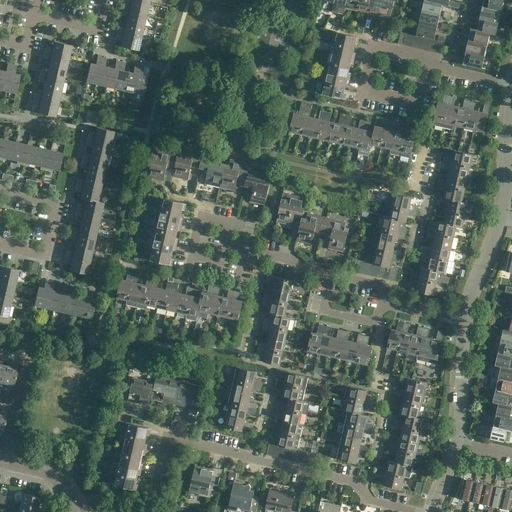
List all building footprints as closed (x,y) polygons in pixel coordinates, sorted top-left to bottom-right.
[(0,0),(0,26),(7,28),(8,23),(4,22),(1,24),(4,14),(11,16),(13,7),(6,5),(6,0),(0,0)] [(146,14),(149,4),(149,3),(134,0),(131,0),(130,6),(128,6),(128,5),(123,4),(122,9),(149,16),(149,15),(146,14)] [(347,0),(323,0),(321,9),(344,15),(346,8),(347,0)] [(368,13),(370,0),(347,0),(346,8),(368,13)] [(393,0),(370,0),(368,13),(390,18),(393,0)] [(440,16),(442,5),(424,0),(422,12),(440,16)] [(504,0),(507,0),(508,0),(510,1),(510,0),(509,0),(483,0),(482,7),(502,11),(504,0)] [(499,23),(502,11),(482,7),(474,4),(472,10),(478,11),(481,12),(480,18),(499,23)] [(149,17),(149,16),(122,9),(121,15),(125,16),(125,15),(128,16),(126,23),(143,27),(146,16),(149,17)] [(437,28),(440,16),(422,12),(419,24),(437,28)] [(496,34),(499,23),(480,18),(471,16),(470,22),(475,23),(475,22),(478,23),(477,30),(496,34)] [(141,37),(143,27),(126,23),(125,30),(122,29),(122,28),(118,27),(117,33),(144,39),(144,38),(141,37)] [(434,40),(437,28),(419,24),(416,36),(419,36),(424,37),(430,39),(434,40)] [(496,35),(496,34),(477,30),(471,28),(471,29),(462,27),(461,32),(467,34),(467,33),(470,34),(468,40),(487,45),(490,34),(496,35)] [(143,40),(144,39),(117,33),(115,39),(120,40),(120,38),(122,39),(121,46),(138,51),(140,40),(143,40)] [(337,33),(335,43),(354,48),(354,47),(353,47),(354,44),(355,44),(356,37),(337,33)] [(410,46),(413,35),(406,33),(404,45),(410,46)] [(419,36),(416,36),(413,35),(410,46),(416,48),(419,36)] [(422,49),(424,37),(419,36),(416,48),(422,49)] [(427,50),(430,39),(424,37),(422,49),(427,50)] [(485,56),(487,45),(468,40),(460,38),(458,44),(464,45),(467,45),(466,52),(485,56)] [(433,52),(436,40),(434,40),(430,39),(427,50),(433,52)] [(440,53),(442,41),(438,40),(436,40),(433,52),(440,53)] [(54,41),(54,42),(53,49),(50,48),(50,47),(46,46),(45,52),(72,58),(72,57),(69,56),(71,45),(54,41)] [(354,48),(335,43),(333,53),(352,57),(353,51),(352,51),(353,48),(354,48)] [(482,68),(485,56),(466,52),(457,50),(454,49),(453,55),(456,55),(456,56),(461,57),(462,56),(465,57),(463,64),(482,68)] [(71,59),(72,58),(45,52),(43,58),(48,59),(48,58),(51,58),(49,65),(66,69),(68,59),(71,59)] [(350,64),(352,57),(333,53),(329,52),(327,62),(330,63),(349,67),(349,64),(350,64)] [(95,84),(101,57),(97,56),(95,64),(90,63),(85,82),(95,84)] [(105,86),(109,68),(105,67),(106,58),(101,57),(95,84),(105,86)] [(114,88),(120,62),(116,61),(114,69),(109,68),(105,86),(114,88)] [(123,90),(128,72),(123,71),(125,63),(120,62),(114,88),(123,90)] [(0,89),(6,91),(12,64),(7,63),(5,71),(1,70),(0,72),(0,89)] [(349,68),(349,67),(330,63),(328,73),(347,77),(349,71),(348,71),(348,67),(349,68)] [(17,65),(12,64),(6,91),(15,93),(20,75),(15,74),(17,65)] [(63,80),(66,69),(49,65),(47,72),(45,72),(45,71),(41,69),(39,76),(66,82),(66,80),(63,80)] [(133,93),(139,66),(135,65),(132,73),(128,72),(123,90),(133,93)] [(144,67),(139,66),(133,93),(143,95),(147,76),(142,75),(144,67)] [(346,84),(347,77),(328,73),(326,83),(345,87),(344,87),(345,84),(346,84)] [(66,83),(66,82),(39,76),(38,81),(42,82),(43,81),(45,82),(44,89),(60,93),(63,82),(66,83)] [(306,78),(305,85),(313,87),(315,80),(309,79),(306,78)] [(345,88),(345,87),(326,83),(323,93),(342,98),(344,91),(343,91),(344,87),(345,88)] [(58,103),(60,93),(44,89),(42,96),(39,95),(40,94),(35,93),(34,99),(61,105),(61,104),(58,103)] [(443,127),(450,96),(445,94),(444,95),(445,95),(443,100),(444,100),(443,103),(438,102),(433,125),(443,127)] [(453,128),(458,107),(453,106),(454,103),(456,97),(450,96),(443,127),(453,130),(453,128)] [(60,106),(61,105),(34,99),(32,105),(37,106),(37,104),(40,105),(38,113),(55,117),(57,106),(60,106)] [(464,127),(470,100),(465,99),(464,99),(465,99),(463,105),(464,105),(463,108),(458,107),(453,128),(455,128),(455,125),(464,127)] [(473,132),(478,111),(473,110),(474,107),(476,102),(470,100),(464,127),(473,129),(472,132),(473,132)] [(483,113),(478,111),(473,132),(475,133),(475,130),(484,132),(486,127),(486,126),(491,105),(484,104),(483,110),(484,110),(483,113)] [(300,134),(306,107),(301,105),(300,106),(301,106),(299,111),(300,112),(299,114),(294,113),(289,134),(291,135),(291,132),(300,134)] [(309,139),(314,118),(309,117),(310,114),(312,109),(312,108),(306,107),(300,134),(309,136),(308,139),(309,139)] [(319,138),(326,111),(321,110),(320,110),(321,111),(319,116),(320,116),(319,119),(314,118),(309,139),(311,139),(311,136),(319,138)] [(329,144),(334,123),(329,121),(329,118),(330,119),(331,113),(332,113),(326,111),(319,138),(329,140),(328,143),(329,144)] [(340,143),(346,116),(340,115),(339,121),(340,121),(339,124),(334,123),(329,144),(330,144),(331,141),(340,143)] [(349,148),(354,127),(349,126),(349,123),(350,123),(351,118),(352,118),(352,117),(346,116),(340,143),(349,145),(348,148),(349,148)] [(381,146),(387,119),(382,118),(382,119),(380,124),(381,124),(380,127),(375,126),(373,132),(369,153),(371,147),(372,147),(373,144),(381,146)] [(359,147),(366,121),(360,119),(360,120),(359,125),(360,126),(359,128),(354,127),(349,148),(350,148),(351,145),(359,147)] [(390,152),(395,131),(390,129),(391,127),(393,121),(387,119),(381,146),(390,149),(389,151),(390,152)] [(369,153),(373,132),(369,131),(369,128),(370,128),(371,122),(366,121),(359,147),(368,150),(368,152),(369,153)] [(399,160),(408,124),(402,123),(400,129),(401,129),(400,132),(395,131),(390,152),(389,158),(399,160)] [(413,125),(408,124),(399,160),(409,163),(416,135),(410,134),(411,131),(413,125)] [(88,132),(87,138),(114,144),(114,143),(111,142),(114,131),(97,127),(95,135),(92,134),(92,133),(88,132)] [(113,145),(114,144),(87,138),(85,144),(90,145),(90,144),(93,144),(91,151),(108,155),(110,145),(113,145)] [(11,159),(15,142),(4,139),(0,154),(0,159),(5,161),(5,160),(4,160),(4,158),(11,159)] [(22,165),(27,145),(15,142),(11,159),(18,161),(18,163),(16,163),(16,164),(22,165)] [(35,165),(39,148),(27,145),(22,165),(28,166),(27,166),(28,163),(35,165)] [(46,171),(50,150),(39,148),(35,165),(42,166),(41,169),(40,169),(46,171)] [(200,168),(203,153),(183,149),(182,154),(178,153),(178,155),(174,170),(173,176),(188,179),(191,170),(189,169),(190,166),(200,168)] [(63,153),(50,150),(46,171),(52,172),(52,171),(51,171),(51,168),(59,170),(63,153)] [(174,170),(178,155),(159,150),(158,155),(154,154),(148,177),(163,181),(166,171),(165,171),(165,167),(174,170)] [(445,155),(443,161),(469,166),(470,163),(471,163),(472,156),(475,157),(476,155),(458,151),(455,150),(453,158),(451,157),(451,156),(445,155)] [(106,166),(108,155),(91,151),(89,158),(87,158),(87,156),(83,155),(81,161),(108,167),(108,166),(106,166)] [(220,187),(225,163),(221,163),(223,158),(203,153),(200,168),(209,170),(208,174),(207,174),(205,183),(220,187)] [(246,179),(250,164),(230,159),(229,164),(225,163),(220,187),(235,190),(237,181),(236,180),(237,177),(246,179)] [(108,169),(108,167),(81,161),(80,167),(84,168),(85,167),(87,167),(85,175),(103,179),(105,168),(108,169)] [(468,170),(469,166),(443,161),(442,166),(448,167),(451,167),(450,174),(470,179),(470,178),(467,177),(469,170),(468,170)] [(250,164),(246,179),(244,186),(254,188),(253,191),(252,191),(250,201),(265,204),(270,181),(266,180),(268,175),(248,171),(250,164)] [(470,180),(470,179),(450,174),(448,181),(445,180),(439,178),(438,184),(463,190),(464,186),(465,186),(467,180),(470,180)] [(100,189),(103,179),(85,175),(84,182),(81,181),(82,180),(77,179),(76,185),(103,191),(103,190),(100,189)] [(463,194),(463,190),(438,184),(437,189),(443,191),(443,190),(446,191),(444,198),(450,199),(470,204),(471,204),(465,202),(465,201),(462,200),(464,194),(463,194)] [(102,192),(103,191),(76,185),(75,191),(79,192),(79,190),(82,191),(80,198),(86,200),(103,204),(103,203),(97,201),(100,192),(102,192)] [(283,193),(277,221),(292,225),(294,215),(293,215),(294,212),(304,214),(307,199),(283,193)] [(393,193),(393,195),(396,196),(394,202),(395,202),(394,206),(417,211),(419,206),(413,205),(410,205),(411,197),(393,193)] [(165,200),(162,209),(181,214),(181,213),(181,210),(182,210),(184,203),(162,198),(161,199),(165,200)] [(470,205),(470,204),(450,199),(448,206),(446,205),(440,203),(439,209),(464,215),(465,211),(466,211),(467,205),(470,205)] [(100,214),(103,204),(86,200),(85,206),(82,206),(82,204),(78,204),(76,209),(103,216),(103,214),(100,214)] [(416,217),(417,211),(394,206),(394,210),(392,210),(391,216),(388,215),(388,217),(382,215),(382,216),(406,222),(407,214),(410,215),(410,216),(416,217)] [(103,217),(103,216),(76,209),(75,216),(80,217),(80,215),(82,216),(81,223),(98,227),(100,216),(103,217)] [(181,214),(162,209),(160,219),(179,223),(180,217),(180,214),(181,214)] [(463,219),(464,215),(439,209),(437,214),(443,216),(443,215),(446,216),(445,222),(465,227),(465,226),(462,225),(464,219),(463,219)] [(323,233),(327,218),(307,213),(306,218),(302,217),(297,240),(312,244),(314,234),(313,234),(314,231),(323,233)] [(404,227),(406,222),(382,216),(381,217),(384,218),(383,224),(384,225),(383,228),(406,234),(407,228),(404,227)] [(346,222),(327,218),(323,233),(332,235),(332,238),(331,238),(328,248),(344,251),(349,228),(345,227),(346,222)] [(177,230),(179,223),(160,219),(158,229),(177,233),(176,233),(177,230)] [(465,228),(465,227),(445,222),(439,221),(437,228),(434,228),(434,227),(429,226),(427,231),(452,237),(453,233),(454,233),(456,227),(459,228),(459,226),(465,228)] [(95,237),(98,227),(81,223),(79,230),(76,229),(77,228),(72,227),(71,233),(98,239),(98,238),(95,237)] [(137,225),(136,231),(143,233),(144,226),(142,226),(137,225)] [(405,239),(406,234),(383,228),(382,232),(381,232),(379,239),(377,238),(376,239),(395,244),(396,236),(399,237),(399,238),(405,239)] [(177,234),(177,233),(158,229),(155,239),(174,243),(176,237),(175,237),(176,234),(177,234)] [(452,241),(452,237),(427,231),(426,237),(432,238),(432,237),(435,238),(433,245),(454,250),(454,248),(451,248),(453,241),(452,241)] [(97,240),(98,239),(71,233),(69,239),(74,240),(74,239),(77,239),(75,246),(92,250),(95,240),(97,240)] [(173,250),(174,243),(155,239),(153,249),(172,253),(171,253),(172,250),(173,250)] [(393,250),(395,244),(376,239),(376,240),(379,241),(377,248),(378,248),(378,252),(401,257),(402,252),(396,250),(396,251),(393,250)] [(454,251),(454,250),(433,245),(432,252),(429,251),(429,250),(423,249),(422,254),(447,260),(448,256),(449,257),(451,250),(454,251)] [(90,261),(92,250),(75,246),(74,253),(71,253),(71,252),(67,251),(66,256),(92,262),(93,261),(90,261)] [(172,254),(172,253),(153,249),(151,259),(148,258),(147,259),(170,264),(171,257),(170,257),(171,254),(172,254)] [(400,262),(401,257),(378,252),(377,255),(376,255),(374,262),(371,261),(371,263),(374,263),(374,264),(380,265),(386,266),(389,267),(391,260),(394,261),(400,262)] [(446,264),(447,260),(422,254),(421,260),(426,261),(427,261),(429,262),(428,268),(448,273),(449,272),(446,271),(447,264),(446,264)] [(92,264),(92,262),(66,256),(64,262),(69,263),(69,262),(71,263),(70,270),(87,274),(89,263),(92,264)] [(360,273),(362,261),(356,259),(353,271),(360,273)] [(36,274),(39,262),(33,261),(31,273),(36,274)] [(366,274),(368,262),(362,261),(360,273),(366,274)] [(371,275),(374,264),(374,263),(371,263),(368,262),(366,274),(371,275)] [(377,277),(380,265),(374,264),(371,275),(377,277)] [(0,270),(0,271),(0,272),(0,277),(16,282),(18,271),(21,272),(21,270),(0,265),(0,270)] [(383,278),(386,266),(380,265),(377,277),(383,278)] [(389,279),(392,267),(389,267),(386,266),(383,278),(389,279)] [(398,269),(392,267),(389,279),(395,281),(398,269)] [(448,273),(428,268),(422,267),(421,274),(418,273),(412,271),(411,277),(436,283),(437,279),(438,279),(439,273),(442,273),(442,272),(448,273)] [(127,300),(133,273),(128,272),(127,278),(127,281),(121,279),(116,301),(118,301),(119,298),(127,300)] [(137,305),(141,284),(136,283),(137,280),(138,280),(139,275),(139,274),(133,273),(127,300),(126,305),(136,307),(137,305)] [(288,280),(269,275),(267,281),(273,282),(276,282),(275,289),(293,293),(293,292),(290,291),(292,285),(291,285),(291,281),(293,281),(289,280),(288,279),(288,280)] [(147,304),(153,278),(148,276),(148,277),(147,282),(147,285),(141,284),(137,305),(138,305),(138,302),(147,304)] [(13,292),(16,282),(0,277),(0,290),(16,294),(16,293),(13,292)] [(435,286),(436,283),(411,277),(409,282),(415,284),(415,283),(418,284),(416,291),(437,296),(437,294),(434,293),(436,287),(435,286)] [(156,310),(161,289),(156,287),(157,285),(158,285),(159,279),(153,278),(147,304),(156,306),(155,309),(156,310)] [(167,309),(173,282),(174,279),(169,278),(168,281),(167,287),(166,290),(161,289),(156,310),(158,310),(159,307),(167,309)] [(44,307),(50,281),(45,280),(43,288),(38,287),(34,305),(44,307)] [(53,309),(57,291),(53,290),(55,282),(50,281),(44,307),(53,309)] [(176,314),(181,293),(176,292),(177,289),(178,289),(179,284),(179,283),(173,282),(167,309),(176,311),(175,314),(176,314)] [(63,312),(69,285),(64,284),(62,292),(57,291),(53,309),(63,312)] [(208,312),(215,286),(209,284),(209,285),(208,290),(209,290),(208,293),(202,292),(201,298),(198,310),(199,310),(198,313),(199,314),(200,311),(208,312)] [(72,314),(76,296),(71,294),(73,286),(69,285),(63,312),(72,314)] [(187,314),(193,287),(188,286),(187,291),(187,292),(186,294),(181,293),(176,314),(178,315),(178,312),(187,314)] [(218,318),(223,297),(218,295),(218,293),(219,293),(220,287),(220,288),(220,287),(215,286),(208,312),(217,314),(217,318),(218,318)] [(198,310),(201,298),(196,297),(197,294),(198,294),(199,288),(193,287),(187,314),(186,319),(196,321),(198,313),(199,310),(198,310)] [(81,316),(87,289),(83,288),(81,297),(76,296),(72,314),(81,316)] [(92,290),(87,289),(81,316),(91,318),(95,300),(90,299),(92,290)] [(229,317),(235,290),(229,289),(229,290),(228,295),(228,298),(223,297),(218,318),(219,318),(220,315),(229,317)] [(293,295),(293,293),(275,289),(273,296),(270,295),(264,293),(263,299),(286,304),(287,300),(288,301),(290,294),(293,295)] [(16,295),(16,294),(0,290),(0,302),(10,305),(13,294),(16,295)] [(240,292),(235,290),(229,317),(237,319),(236,322),(238,323),(243,301),(238,300),(238,297),(239,297),(240,292)] [(285,308),(286,304),(263,299),(262,304),(268,306),(268,305),(271,306),(269,313),(275,314),(293,318),(287,317),(288,315),(285,314),(286,308),(285,308)] [(8,316),(10,305),(0,302),(0,324),(8,326),(11,316),(8,316)] [(293,320),(293,318),(275,314),(273,321),(271,320),(265,318),(263,324),(286,329),(287,325),(288,326),(290,319),(293,320)] [(511,319),(510,330),(504,329),(503,329),(511,331),(511,319)] [(397,350),(403,323),(398,321),(398,322),(397,327),(398,328),(397,330),(391,329),(387,350),(388,351),(389,348),(397,350)] [(407,355),(412,334),(407,333),(407,330),(408,330),(409,325),(409,324),(403,323),(397,350),(406,352),(406,355),(407,355)] [(286,333),(286,329),(263,324),(262,329),(268,331),(268,330),(271,331),(269,338),(288,342),(288,341),(285,340),(287,333),(286,333)] [(318,353),(324,326),(319,325),(318,325),(319,325),(317,330),(318,331),(317,333),(312,332),(307,353),(308,354),(309,351),(318,353)] [(327,358),(332,337),(327,336),(328,333),(329,328),(330,328),(330,327),(324,326),(318,353),(326,355),(326,358),(327,358)] [(417,354),(424,327),(418,326),(418,327),(417,332),(417,335),(412,334),(407,355),(408,355),(409,352),(417,354)] [(487,326),(484,337),(490,339),(492,327),(487,326)] [(426,362),(432,339),(427,337),(427,335),(428,335),(429,329),(424,327),(417,354),(416,360),(426,362)] [(338,357),(344,330),(338,329),(338,330),(337,335),(338,335),(337,338),(332,337),(327,358),(328,358),(329,355),(338,357)] [(511,331),(503,329),(501,341),(511,343),(511,331)] [(347,363),(352,341),(347,340),(348,338),(350,332),(344,330),(338,357),(346,359),(346,362),(347,363)] [(439,353),(444,332),(438,331),(437,337),(437,340),(432,339),(426,362),(437,364),(439,354),(439,353)] [(358,362),(364,335),(358,334),(357,340),(358,340),(357,343),(352,341),(347,363),(348,363),(349,360),(358,362)] [(370,336),(364,335),(358,362),(366,364),(366,367),(367,367),(372,346),(367,345),(367,342),(368,342),(369,337),(370,337),(370,336)] [(287,343),(288,342),(269,338),(268,344),(265,344),(265,343),(259,342),(258,347),(281,353),(282,349),(283,349),(285,343),(287,343)] [(511,343),(501,341),(498,353),(511,355),(511,343)] [(280,356),(281,353),(258,347),(257,353),(263,354),(263,353),(266,354),(264,361),(282,366),(283,364),(280,363),(281,357),(280,356)] [(511,355),(498,353),(495,364),(508,367),(511,367),(511,355)] [(13,367),(6,365),(2,383),(13,385),(18,365),(13,364),(13,367)] [(511,367),(508,367),(495,364),(495,365),(501,366),(498,378),(511,380),(511,367)] [(237,367),(234,379),(262,386),(263,380),(257,379),(257,380),(254,379),(256,372),(237,367)] [(278,377),(277,382),(305,389),(308,377),(289,372),(287,380),(284,379),(284,378),(278,377)] [(152,399),(157,376),(155,382),(133,377),(128,401),(150,406),(152,399)] [(174,404),(180,381),(157,376),(152,399),(174,404)] [(407,383),(406,390),(426,395),(427,394),(424,393),(425,386),(424,386),(425,383),(426,383),(426,382),(422,381),(420,380),(420,381),(400,376),(398,382),(404,383),(407,383)] [(511,380),(498,378),(496,389),(511,393),(511,380)] [(261,391),(262,386),(234,379),(231,391),(251,395),(252,389),(255,389),(255,390),(261,391)] [(202,386),(180,381),(174,404),(190,408),(187,421),(195,423),(198,409),(196,409),(202,386)] [(303,400),(305,389),(277,382),(276,388),(282,389),(285,389),(283,397),(289,398),(307,402),(308,401),(303,400)] [(345,398),(349,399),(373,404),(374,399),(368,398),(365,398),(367,390),(347,386),(345,398)] [(511,393),(496,389),(493,401),(511,405),(511,393)] [(426,396),(426,395),(406,390),(404,397),(401,396),(396,394),(394,400),(419,406),(420,402),(422,402),(423,396),(426,396)] [(249,402),(251,395),(231,391),(228,403),(233,404),(256,409),(258,404),(252,402),(252,403),(249,402)] [(307,403),(307,402),(289,398),(287,404),(285,404),(285,403),(279,402),(278,408),(301,413),(302,409),(304,403),(307,403)] [(371,410),(373,404),(349,399),(349,403),(348,403),(346,409),(343,409),(343,410),(361,414),(363,407),(366,408),(365,409),(371,410)] [(419,409),(419,406),(394,400),(393,405),(399,407),(399,406),(402,407),(400,414),(406,415),(427,420),(427,419),(421,418),(421,417),(418,416),(420,410),(419,409)] [(511,405),(493,401),(493,402),(499,403),(496,414),(511,417),(511,405)] [(255,415),(256,409),(233,404),(232,408),(231,407),(230,414),(227,413),(227,415),(245,419),(247,412),(249,413),(255,415)] [(300,417),(301,413),(278,408),(276,413),(282,414),(285,414),(284,421),(302,425),(302,424),(299,423),(301,417),(300,417)] [(367,415),(361,414),(343,410),(347,411),(345,423),(373,429),(374,424),(368,423),(365,423),(367,415)] [(511,417),(496,414),(493,426),(511,430),(511,417)] [(243,426),(245,419),(227,415),(226,416),(229,417),(228,423),(229,423),(228,427),(227,427),(230,428),(230,429),(232,429),(251,433),(252,427),(246,426),(243,426)] [(426,421),(427,420),(406,415),(405,422),(402,421),(396,419),(395,425),(420,431),(421,427),(422,427),(423,420),(426,421)] [(303,426),(302,425),(284,421),(282,428),(279,427),(273,425),(272,431),(300,437),(303,426)] [(148,428),(145,427),(126,423),(126,424),(129,424),(127,434),(146,438),(145,438),(146,435),(147,435),(148,428)] [(372,435),(373,429),(345,423),(342,435),(361,439),(363,432),(366,433),(366,434),(372,435)] [(419,435),(420,431),(395,425),(393,430),(399,432),(399,431),(402,432),(401,439),(421,443),(422,442),(418,441),(420,435),(419,435)] [(511,437),(511,438),(511,433),(511,430),(493,426),(490,438),(510,443),(510,442),(511,442),(511,437)] [(297,449),(300,437),(272,431),(271,436),(277,438),(277,437),(280,438),(278,445),(281,446),(287,447),(293,448),(297,449)] [(146,439),(146,438),(127,434),(124,433),(122,443),(125,444),(144,448),(145,442),(144,442),(145,439),(146,439)] [(360,446),(361,439),(342,435),(340,447),(344,448),(368,453),(369,447),(363,446),(363,447),(360,446)] [(421,445),(421,443),(401,439),(399,445),(396,445),(396,444),(391,443),(389,448),(415,454),(415,450),(416,450),(418,444),(421,445)] [(273,456),(276,444),(270,443),(267,455),(273,456)] [(142,455),(144,448),(125,444),(122,454),(142,458),(141,458),(142,455)] [(279,457),(281,446),(278,445),(276,444),(273,456),(279,457)] [(285,459),(287,447),(281,446),(279,457),(285,459)] [(290,460),(293,448),(287,447),(285,459),(290,460)] [(299,450),(297,449),(293,448),(290,460),(296,461),(299,450)] [(366,458),(368,453),(344,448),(343,451),(341,458),(338,457),(338,459),(356,463),(358,456),(360,456),(360,457),(366,458)] [(414,458),(415,454),(389,448),(388,454),(394,455),(394,454),(397,455),(395,462),(416,466),(416,465),(413,465),(415,458),(414,458)] [(302,463),(305,451),(299,450),(296,461),(302,463)] [(308,464),(311,452),(305,451),(302,463),(308,464)] [(317,454),(311,452),(308,464),(314,466),(317,454)] [(141,459),(142,458),(122,454),(120,464),(139,468),(141,462),(140,462),(141,459)] [(416,467),(416,466),(395,462),(390,460),(388,468),(385,467),(385,466),(379,465),(378,470),(403,476),(404,472),(405,473),(407,467),(410,467),(410,466),(416,467)] [(138,475),(139,468),(120,464),(118,474),(137,478),(136,478),(137,474),(138,475)] [(207,469),(195,467),(190,489),(199,492),(198,495),(211,498),(213,489),(212,489),(213,484),(218,486),(222,470),(211,467),(210,471),(206,470),(207,469)] [(402,480),(403,476),(378,470),(377,476),(383,477),(386,477),(384,485),(404,489),(405,488),(402,487),(403,480),(402,480)] [(243,483),(235,481),(237,474),(230,472),(227,485),(233,487),(228,510),(238,511),(239,508),(250,510),(249,511),(256,511),(260,498),(253,496),(254,491),(250,490),(251,487),(251,486),(250,485),(250,484),(249,484),(248,484),(247,484),(246,484),(246,485),(243,485),(243,483)] [(137,479),(137,478),(118,474),(115,473),(112,483),(135,489),(136,482),(135,482),(136,479),(137,479)] [(469,500),(474,481),(464,479),(459,498),(469,500)] [(480,503),(484,483),(474,481),(469,500),(480,503)] [(490,505),(494,486),(484,483),(480,503),(490,505)] [(500,508),(504,488),(494,486),(490,505),(500,508)] [(511,501),(511,490),(504,488),(500,508),(508,509),(510,510),(511,501)] [(283,511),(297,511),(298,508),(297,511),(290,510),(294,495),(285,493),(285,495),(270,491),(264,511),(265,511),(266,508),(284,511),(283,511)] [(23,493),(20,504),(38,508),(40,497),(23,493)] [(260,499),(258,507),(265,509),(267,501),(260,499)] [(338,511),(340,505),(326,502),(324,509),(319,508),(318,510),(309,508),(308,511),(338,511)]
